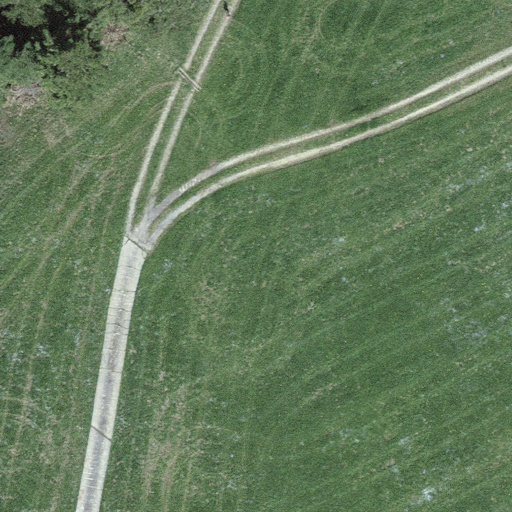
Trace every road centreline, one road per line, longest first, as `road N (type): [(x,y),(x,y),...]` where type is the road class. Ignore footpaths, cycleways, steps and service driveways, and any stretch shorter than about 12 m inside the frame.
road 1 (track): [(227,0),(136,222),(96,511)]
road 2 (track): [(136,222),(511,37)]
